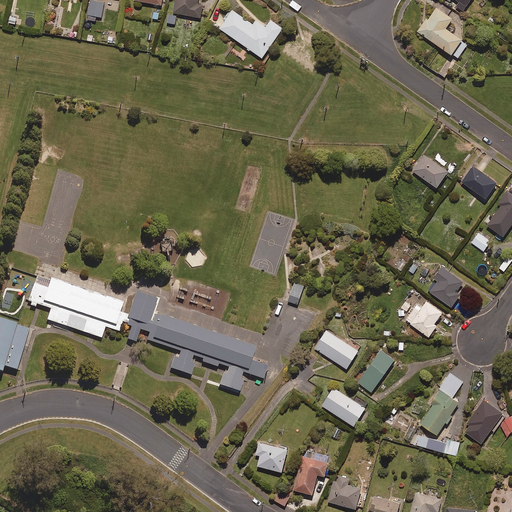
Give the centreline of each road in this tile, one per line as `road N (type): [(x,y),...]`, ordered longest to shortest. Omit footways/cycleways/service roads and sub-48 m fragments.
road 1 (residential): [(0,404),(53,387),(124,397),(284,511)]
road 2 (residential): [(358,38),(511,148)]
